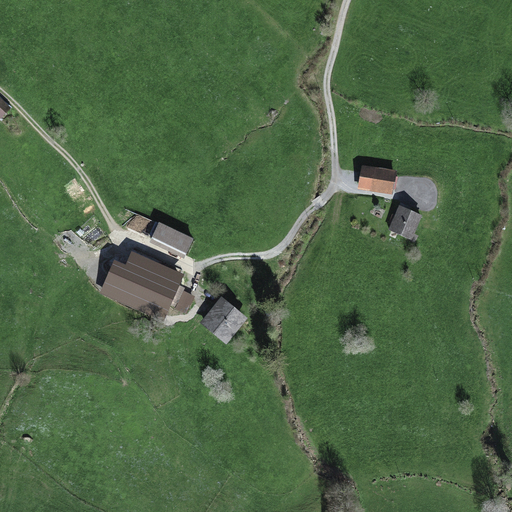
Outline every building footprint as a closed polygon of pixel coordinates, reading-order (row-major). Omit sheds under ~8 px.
[(11,111),(0,99),(0,120),(1,121),(11,111)] [(397,173),(362,168),(358,191),(393,196),(397,173)] [(400,208),(389,232),(412,242),(423,219),(400,208)] [(194,242),(159,226),(150,245),(184,262),(194,242)] [(83,269),(89,264),(83,256),(77,262),(83,269)] [(132,264),(121,259),(111,280),(121,285),(120,288),(158,306),(160,302),(176,309),(185,290),(169,283),(171,279),(133,261),(132,264)] [(195,298),(184,293),(176,311),(186,316),(195,298)] [(221,300),(200,325),(226,347),(248,322),(221,300)]
